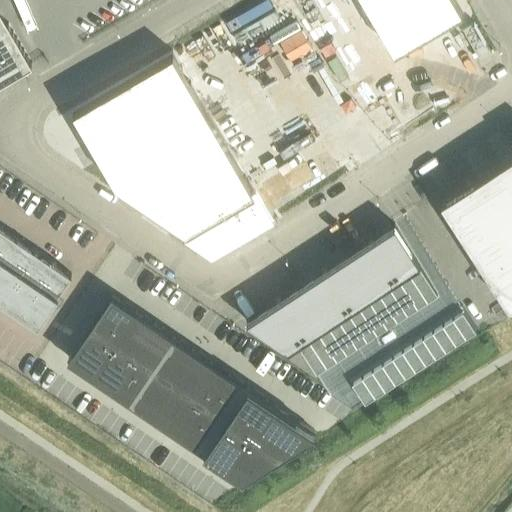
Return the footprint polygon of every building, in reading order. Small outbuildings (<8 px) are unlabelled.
[(365,0),(395,50),(463,10),(457,0),(365,0)] [(0,81),(33,63),(9,23),(4,25),(0,18),(0,81)] [(173,50),(73,109),(91,140),(101,158),(115,182),(155,209),(175,223),(208,245),(229,233),(231,237),(269,215),(173,50)] [(441,198),(510,305),(510,304),(511,303),(511,151),(457,187),(442,197),(441,198)] [(395,223),(371,238),(397,278),(400,275),(410,269),(421,262),(395,223)] [(0,260),(17,236),(0,224),(0,260)] [(35,248),(17,236),(0,260),(0,296),(1,297),(35,248)] [(371,238),(348,253),(373,293),(380,289),(390,282),(397,278),(371,238)] [(53,260),(35,248),(1,297),(19,309),(53,260)] [(348,253),(325,268),(350,308),(360,302),(370,295),(373,293),(348,253)] [(72,273),(53,260),(19,309),(38,322),(72,273)] [(421,262),(410,269),(428,296),(438,289),(421,262)] [(325,268),(301,283),(327,323),(330,321),(340,315),(350,308),(325,268)] [(410,269),(400,275),(418,302),(428,296),(410,269)] [(397,278),(390,282),(408,309),(418,302),(400,275),(397,278)] [(390,282),(380,289),(398,315),(408,309),(390,282)] [(301,283),(278,298),(304,338),(310,335),(320,328),(327,323),(301,283)] [(373,293),(370,295),(387,322),(398,315),(380,289),(373,293)] [(112,292),(92,322),(117,339),(137,309),(112,292)] [(370,295),(360,302),(377,328),(387,322),(370,295)] [(278,298),(246,319),(247,319),(289,348),(300,341),(304,338),(278,298)] [(350,308),(367,335),(377,328),(360,302),(350,308)] [(454,312),(453,312),(466,333),(476,326),(463,306),(454,312)] [(350,308),(340,315),(357,341),(367,335),(350,308)] [(137,309),(117,339),(135,351),(156,322),(137,309)] [(453,312),(443,319),(456,339),(466,333),(453,312)] [(340,315),(330,321),(347,348),(357,341),(340,315)] [(443,319),(433,326),(446,346),(456,339),(443,319)] [(327,323),(320,328),(337,355),(347,348),(330,321),(327,323)] [(92,322),(68,357),(93,374),(117,339),(92,322)] [(156,322),(135,351),(154,364),(174,334),(156,322)] [(433,326),(423,332),(436,352),(446,346),(433,326)] [(320,328),(310,335),(327,361),(337,355),(320,328)] [(423,332),(413,339),(426,359),(436,352),(423,332)] [(174,334),(154,364),(173,377),(193,347),(174,334)] [(304,338),(300,341),(317,368),(327,361),(310,335),(304,338)] [(117,339),(93,374),(112,386),(135,351),(117,339)] [(413,339),(403,345),(416,365),(426,359),(413,339)] [(403,345),(393,352),(406,372),(416,365),(403,345)] [(193,347),(173,377),(192,389),(212,360),(193,347)] [(135,351),(112,386),(131,399),(154,364),(135,351)] [(393,352),(383,358),(396,378),(406,372),(393,352)] [(383,358),(373,365),(386,385),(396,378),(383,358)] [(212,360),(192,389),(210,402),(230,372),(212,360)] [(154,364),(131,399),(150,412),(173,377),(154,364)] [(373,365),(362,371),(375,391),(386,385),(373,365)] [(362,371),(352,378),(365,398),(375,391),(362,371)] [(230,372),(210,402),(229,414),(249,385),(230,372)] [(173,377),(150,412),(168,424),(192,389),(173,377)] [(249,385),(229,414),(247,427),(267,397),(249,385)] [(192,389),(168,424),(186,437),(210,402),(192,389)] [(267,397),(247,427),(282,450),(315,430),(267,397)] [(210,402),(186,437),(205,450),(229,414),(210,402)] [(229,414),(205,450),(223,462),(247,427),(229,414)] [(247,427),(223,462),(242,475),(282,450),(247,427)]
